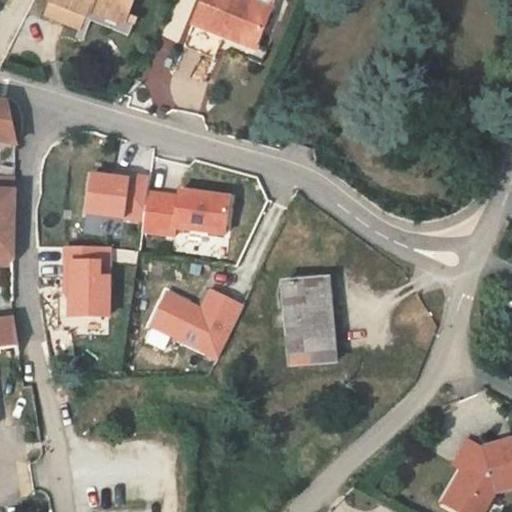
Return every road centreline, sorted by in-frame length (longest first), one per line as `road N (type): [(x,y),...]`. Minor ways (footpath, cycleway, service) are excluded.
road 1 (residential): [(472,269),(405,247),(299,175),(54,102)]
road 2 (residential): [(54,102),(32,143),(25,286),(63,511)]
road 3 (unclassified): [(472,269),(452,361),(302,511)]
